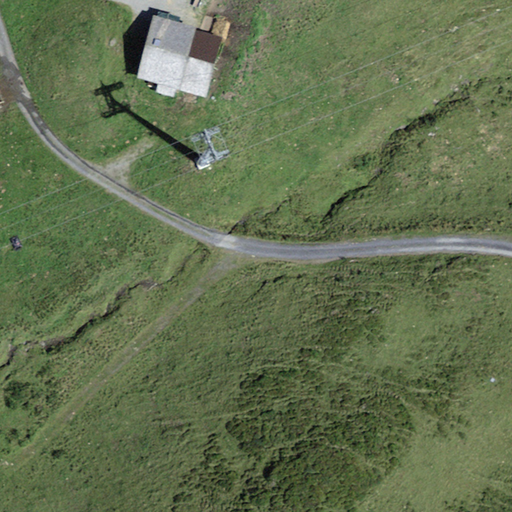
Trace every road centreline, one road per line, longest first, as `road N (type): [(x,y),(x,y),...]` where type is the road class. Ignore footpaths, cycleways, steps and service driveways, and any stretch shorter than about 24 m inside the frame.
road 1 (track): [(0,31),(21,101),(49,138),(148,206),(224,239),(271,250),(511,249)]
road 2 (track): [(15,459),(245,244)]
